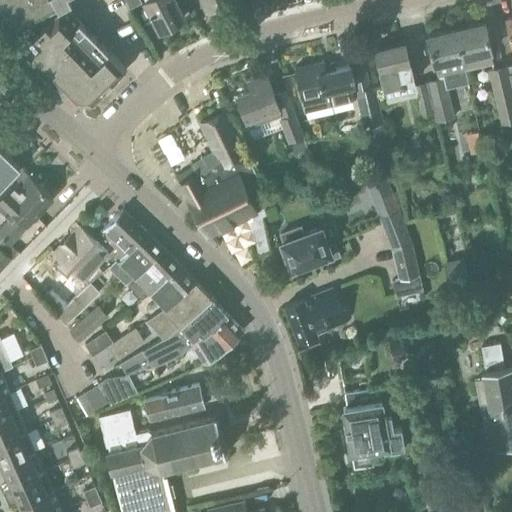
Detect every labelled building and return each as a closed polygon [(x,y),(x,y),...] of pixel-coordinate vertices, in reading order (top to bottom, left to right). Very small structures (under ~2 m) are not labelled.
[(40,29),(34,18),(66,1),(67,0),(0,0),(0,24),(1,24),(12,45),(19,47),(24,45),(23,44),(40,29)] [(176,0),(144,0),(160,30),(185,16),(176,0)] [(203,0),(207,8),(226,0),(203,0)] [(80,20),(65,5),(40,29),(23,44),(24,45),(74,99),(91,99),(124,68),(125,69),(126,68),(106,47),(98,39),(90,46),(72,28),(80,20)] [(492,51),(490,41),(485,22),(456,29),(466,69),(494,63),(491,51),(492,51)] [(438,76),(466,69),(456,29),(427,36),(428,41),(434,64),(435,64),(438,76)] [(414,81),(404,41),(375,48),(385,88),(401,84),(401,85),(406,84),(405,83),(414,81)] [(323,60),(294,67),(304,110),(353,99),(349,85),(355,83),(351,64),(335,68),(334,63),(324,65),(323,60)] [(501,122),(511,119),(511,90),(506,65),(493,68),(495,75),(490,76),(501,122)] [(281,114),(266,74),(254,79),(257,88),(238,95),(250,126),(281,114)] [(445,76),(427,80),(434,113),(436,121),(455,117),(445,76)] [(434,113),(427,80),(413,84),(420,116),(434,113)] [(374,86),(356,90),(364,125),(382,120),(374,86)] [(200,122),(214,154),(214,155),(241,142),(226,110),(200,122)] [(307,147),(294,114),(281,119),(294,152),(307,147)] [(210,167),(210,168),(181,182),(208,233),(257,209),(256,209),(271,203),(248,154),(247,154),(241,142),(214,155),(214,154),(206,158),(210,167)] [(0,185),(7,179),(20,165),(10,155),(0,145),(0,185)] [(388,148),(370,152),(373,162),(390,158),(388,148)] [(11,182),(0,193),(0,210),(4,207),(12,215),(0,227),(0,233),(10,242),(37,214),(54,197),(24,168),(24,169),(20,165),(7,179),(11,182)] [(372,198),(391,247),(412,240),(411,237),(393,191),(372,198)] [(147,230),(123,208),(100,230),(121,249),(114,256),(118,261),(121,258),(147,230)] [(60,255),(53,263),(68,276),(74,268),(84,277),(108,251),(80,226),(56,252),(60,255)] [(282,241),(292,268),(320,257),(322,261),(340,254),(336,242),(329,244),(322,226),(304,232),(302,230),(300,228),(297,227),(294,228),(291,229),(291,228),(282,232),(284,240),(282,241)] [(146,265),(164,247),(164,246),(147,230),(121,258),(135,273),(145,263),(146,265)] [(392,250),(398,277),(392,279),(396,295),(423,288),(412,241),(412,240),(391,247),(392,250)] [(145,263),(135,273),(126,282),(142,298),(152,290),(151,288),(179,262),(164,247),(146,265),(145,263)] [(443,261),(448,282),(450,290),(471,285),(470,280),(464,256),(443,261)] [(168,306),(195,279),(180,262),(179,262),(151,288),(152,290),(168,306)] [(171,335),(212,296),(195,279),(168,306),(166,308),(147,320),(163,336),(165,338),(171,335)] [(99,290),(90,281),(65,306),(58,312),(57,313),(66,322),(99,290)] [(346,320),(333,286),(285,305),(299,340),(318,333),(317,331),(346,320)] [(228,312),(212,296),(171,335),(165,338),(163,336),(120,362),(128,373),(149,362),(156,364),(176,355),(191,345),(189,342),(203,332),(205,334),(228,312)] [(107,316),(99,305),(72,328),(80,339),(107,316)] [(244,329),(228,312),(205,334),(203,332),(189,342),(191,345),(202,362),(220,351),(244,329)] [(435,324),(439,342),(459,338),(456,320),(435,324)] [(145,341),(136,327),(109,345),(118,359),(145,341)] [(432,328),(405,332),(408,350),(420,348),(424,373),(440,370),(432,328)] [(113,340),(106,329),(85,342),(92,353),(113,340)] [(0,369),(1,369),(1,370),(13,365),(0,334),(0,369)] [(481,345),(486,370),(483,370),(484,378),(475,378),(481,410),(511,404),(511,368),(511,365),(505,366),(500,341),(481,345)] [(30,348),(33,355),(45,350),(42,343),(30,348)] [(48,359),(45,350),(33,355),(37,364),(48,359)] [(0,393),(10,390),(1,370),(1,369),(0,369),(0,393)] [(36,378),(40,386),(51,381),(48,373),(36,378)] [(151,417),(177,410),(177,411),(205,404),(200,382),(172,388),(172,391),(147,397),(151,417)] [(85,392),(94,407),(94,408),(108,400),(98,383),(85,392)] [(373,401),(365,402),(371,447),(384,445),(385,449),(388,448),(392,453),(401,452),(403,445),(405,445),(401,426),(393,427),(391,415),(403,413),(400,396),(396,396),(394,383),(370,387),(373,401)] [(347,405),(344,406),(351,449),(351,451),(353,450),(355,465),(373,462),(371,447),(365,402),(373,401),(370,387),(347,391),(345,391),(347,405)] [(0,417),(18,409),(10,390),(0,393),(0,417)] [(85,392),(77,397),(85,411),(94,407),(85,392)] [(496,439),(497,447),(511,443),(511,404),(481,410),(487,442),(496,439)] [(50,410),(53,417),(65,412),(62,405),(50,410)] [(108,451),(112,470),(122,511),(173,511),(170,496),(176,494),(173,482),(167,484),(163,469),(225,453),(222,440),(225,439),(222,427),(219,428),(216,414),(152,430),(152,431),(152,432),(148,429),(136,432),(130,407),(99,414),(106,445),(108,444),(110,450),(108,451)] [(0,440),(27,429),(18,409),(0,417),(0,440)] [(68,421),(65,412),(53,417),(56,426),(68,421)] [(36,448),(27,429),(0,440),(0,458),(2,463),(36,448)] [(67,450),(70,457),(82,452),(78,445),(67,450)] [(44,468),(36,448),(2,463),(11,483),(44,468)] [(85,460),(82,452),(70,457),(73,465),(85,460)] [(467,472),(476,472),(475,459),(466,459),(467,472)] [(11,483),(19,503),(53,488),(44,468),(11,483)] [(445,477),(451,510),(468,507),(462,474),(445,477)] [(466,480),(469,500),(481,498),(478,478),(466,480)] [(84,489),(87,497),(98,491),(95,484),(84,489)] [(52,511),(62,508),(53,488),(19,503),(23,511),(52,511)] [(102,500),(98,491),(87,497),(90,505),(102,500)]
